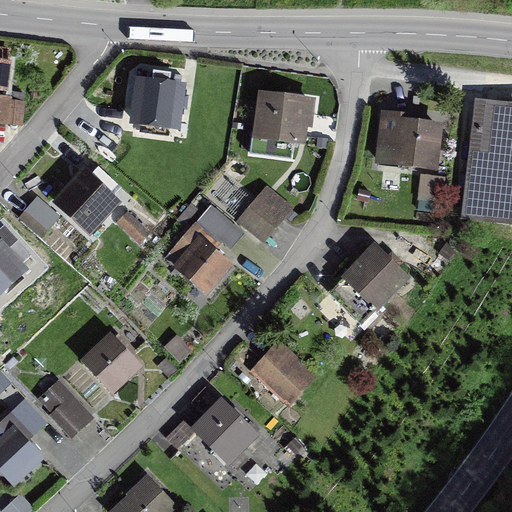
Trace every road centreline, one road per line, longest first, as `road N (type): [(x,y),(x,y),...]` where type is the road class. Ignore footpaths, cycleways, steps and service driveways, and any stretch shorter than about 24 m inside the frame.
road 1 (residential): [(356,34),(344,152),(320,225),(195,378),(54,511)]
road 2 (tertiary): [(356,34),(227,35),(107,24)]
road 3 (residential): [(0,173),(102,51),(107,24)]
road 4 (tertiary): [(511,40),(356,34)]
